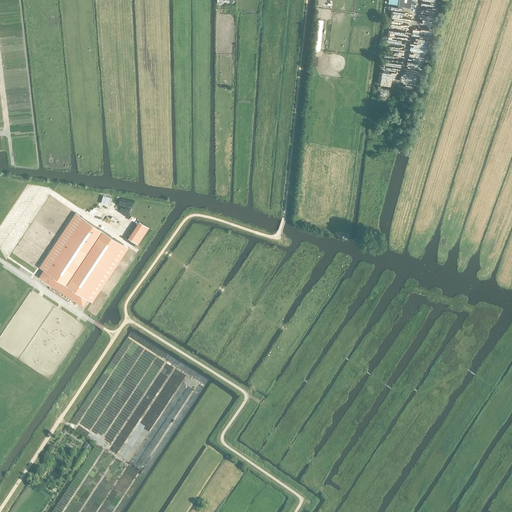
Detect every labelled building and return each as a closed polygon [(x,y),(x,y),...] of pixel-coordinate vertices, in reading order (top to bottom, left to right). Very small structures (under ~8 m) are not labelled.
[(319,50),(322,20),(316,20),(313,49),(319,50)] [(103,195),(101,203),(109,206),(111,198),(103,195)] [(123,200),(119,205),(127,210),(132,203),(127,199),(125,202),(123,200)] [(76,213),(40,267),(48,272),(44,280),(55,287),(56,286),(68,294),(67,295),(83,306),(87,299),(90,300),(92,297),(90,295),(124,244),(76,213)] [(140,221),(129,238),(138,244),(149,227),(140,221)]
